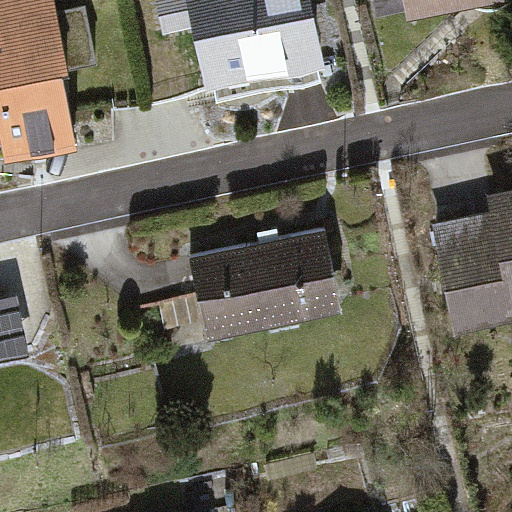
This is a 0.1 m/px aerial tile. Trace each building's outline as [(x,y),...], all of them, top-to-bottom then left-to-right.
[(64,0),(0,0),(0,139),(19,135),(27,165),(100,147),(64,0)] [(322,0),(195,0),(218,102),(340,75),(322,0)] [(511,0),(380,0),(384,20),(422,12),(424,25),(511,7),(511,0)] [(106,45),(118,109),(187,97),(178,44),(141,50),(139,39),(106,45)] [(511,199),(503,202),(507,223),(453,234),(475,343),(511,335),(511,199)] [(269,249),(199,263),(206,298),(168,305),(179,362),(221,354),(219,343),(289,330),(291,339),(318,333),(317,325),(362,316),(346,235),(296,244),(294,231),(266,236),(269,249)] [(22,287),(0,290),(0,345),(30,341),(22,287)]
